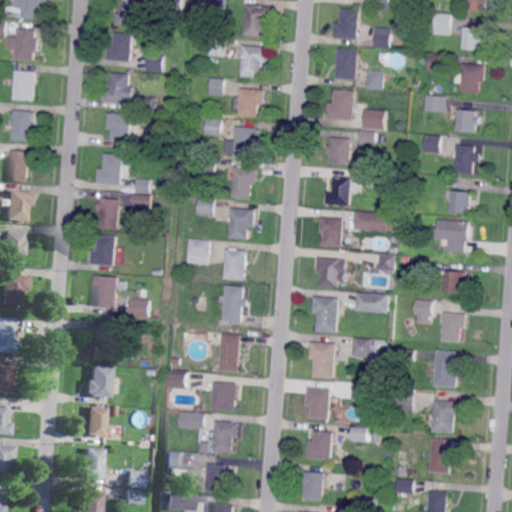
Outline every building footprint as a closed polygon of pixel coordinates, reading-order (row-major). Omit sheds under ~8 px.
[(47,0),(47,5),(42,5),(40,21),(22,19),(23,8),(15,8),(15,0),(47,0)] [(142,0),(140,27),(117,26),(118,12),(123,13),(123,0),(142,0)] [(183,0),(183,13),(164,11),(164,0),(183,0)] [(392,0),(392,9),(376,8),(376,0),(392,0)] [(488,0),(488,12),(469,11),(469,0),(488,0)] [(272,24),(267,23),(266,39),(246,37),(248,6),(274,8),(272,24)] [(360,41),(336,39),(338,24),(343,24),(344,9),(362,10),(360,41)] [(452,35),(436,35),(437,14),(453,15),(452,35)] [(7,37),(0,36),(0,20),(8,21),(7,37)] [(483,51),(464,49),(466,27),(485,29),(483,51)] [(392,49),(376,48),(378,28),(394,29),(392,49)] [(37,39),(39,39),(38,53),(35,53),(35,61),(16,59),(17,49),(7,49),(8,36),(18,37),(19,29),(37,30),(37,39)] [(131,63),(107,61),(108,47),(114,47),(115,33),(133,35),(131,63)] [(226,57),(211,56),(212,37),(227,38),(226,57)] [(270,63),(264,63),(263,78),(243,77),(245,46),(271,48),(270,63)] [(359,81),(338,79),(340,50),(361,52),(359,81)] [(170,65),(165,65),(164,72),(148,71),(149,54),(165,55),(165,57),(171,58),(170,65)] [(446,73),(430,72),(431,55),(447,55),(446,73)] [(486,82),(482,82),(481,94),(463,92),(465,64),(488,66),(486,82)] [(35,101),(14,100),(16,71),(37,72),(35,101)] [(385,90),(369,89),(371,71),(387,72),(385,90)] [(129,105),(107,103),(108,90),(111,90),(112,74),(131,75),(129,105)] [(225,96),(211,95),(212,79),(227,80),(225,96)] [(266,106),(261,105),(260,119),(241,117),(244,89),(267,91),(266,106)] [(356,121),(336,119),(338,90),(358,91),(356,121)] [(448,113),(427,111),(428,95),(449,97),(448,113)] [(157,113),(139,111),(141,97),(158,98),(157,113)] [(387,130),(366,128),(367,109),(389,111),(387,130)] [(482,125),(478,125),(477,133),(458,132),(460,110),(479,111),(479,117),(483,117),(482,125)] [(32,142),(13,141),(15,111),(34,112),(32,142)] [(131,142),(112,141),(113,130),(109,130),(110,113),(133,115),(131,142)] [(223,137),(207,135),(208,118),(224,119),(223,137)] [(263,142),(258,142),(257,159),(236,157),(236,155),(228,154),(229,140),(237,140),(238,126),(259,128),(259,129),(264,130),(263,142)] [(379,142),(363,141),(364,130),(380,131),(379,142)] [(415,154),(408,153),(410,132),(417,132),(415,154)] [(442,153),(426,152),(427,135),(443,136),(442,153)] [(353,165),(333,163),(334,153),(330,153),(331,145),(334,145),(335,136),(355,138),(353,165)] [(482,153),(482,163),(476,162),(475,174),(457,173),(458,158),(456,158),(457,154),(458,154),(459,145),(477,146),(477,153),(482,153)] [(34,168),(30,167),(29,182),(10,181),(13,151),(35,152),(34,168)] [(131,178),(125,177),(124,184),(100,182),(101,168),(107,168),(108,153),(126,154),(126,164),(132,164),(131,178)] [(216,175),(195,173),(196,157),(218,159),(216,175)] [(260,183),(255,183),(254,199),(236,197),(238,166),(257,167),(256,169),(261,169),(260,183)] [(393,191),(377,189),(378,172),(395,173),(393,191)] [(353,205),(329,204),(330,192),(335,192),(336,177),(355,178),(353,205)] [(152,194),(138,193),(139,179),(153,180),(152,194)] [(33,207),(28,206),(27,221),(7,220),(9,190),(34,192),(33,207)] [(472,214),(452,212),(453,191),(474,192),(472,214)] [(153,211),(133,210),(134,194),(154,195),(153,211)] [(121,229),(102,227),(104,210),(100,210),(101,201),(104,201),(105,197),(123,199),(121,229)] [(217,216),(200,214),(202,198),(218,199),(217,216)] [(256,228),(251,227),(250,240),(232,239),(234,222),(231,222),(232,218),(234,218),(235,209),(258,210),(256,228)] [(397,232),(391,231),(390,232),(357,229),(358,211),(391,214),(391,215),(399,215),(397,232)] [(345,247),(326,245),(327,233),(323,232),(324,217),(346,219),(345,247)] [(470,242),(468,242),(467,253),(450,252),(450,251),(447,250),(448,246),(450,246),(451,240),(439,239),(439,237),(437,237),(437,234),(439,234),(441,219),(472,222),(470,242)] [(24,250),(22,249),(22,251),(23,251),(23,256),(20,256),(20,263),(1,262),(4,232),(22,233),(21,242),(24,242),(24,250)] [(118,266),(94,264),(95,249),(101,250),(102,234),(120,236),(118,266)] [(400,243),(393,242),(394,235),(401,236),(400,243)] [(211,264),(191,262),(193,238),(213,240),(211,264)] [(241,250),(250,251),(249,261),(251,261),(251,266),(248,266),(247,281),(227,279),(229,249),(233,250),(233,248),(241,249),(241,250)] [(398,270),(382,269),(383,253),(399,255),(398,270)] [(343,287),(324,286),(325,273),(321,272),(322,257),(345,259),(343,287)] [(469,295),(446,293),(448,274),(445,274),(445,271),(467,272),(467,278),(471,278),(469,295)] [(26,290),(21,290),(20,305),(1,304),(4,274),(27,276),(26,290)] [(118,308),(95,306),(97,275),(102,276),(120,277),(118,308)] [(251,306),(247,306),(246,322),(227,321),(230,285),(248,286),(247,298),(251,299),(251,306)] [(391,313),(359,311),(360,293),(392,295),(391,313)] [(341,333),(320,331),(322,313),(317,313),(318,296),(344,298),(341,333)] [(152,316),(133,315),(134,298),(154,299),(152,316)] [(424,312),(419,308),(423,303),(428,307),(424,312)] [(468,329),(464,329),(463,342),(444,341),(446,313),(469,314),(468,329)] [(15,354),(0,352),(0,318),(13,319),(11,341),(16,341),(15,354)] [(114,330),(114,339),(118,339),(118,347),(120,347),(119,362),(92,360),(93,346),(99,346),(99,342),(94,342),(95,329),(100,330),(100,329),(114,330)] [(242,371),(223,369),(226,333),(245,334),(242,371)] [(374,357),(356,355),(358,337),(376,339),(374,357)] [(338,378),(317,377),(318,359),(314,358),(315,341),(341,343),(338,378)] [(418,361),(404,360),(405,349),(419,350),(418,361)] [(459,388),(437,386),(440,351),(458,352),(456,375),(460,376),(459,388)] [(12,394),(0,392),(0,363),(11,364),(9,382),(13,382),(12,394)] [(115,384),(110,383),(108,399),(88,397),(88,394),(84,393),(85,380),(89,381),(91,366),(111,368),(110,377),(115,378),(115,384)] [(191,390),(172,388),(173,371),(192,373),(191,390)] [(384,383),(377,382),(378,375),(385,376),(384,383)] [(238,411),(214,409),(216,382),(240,384),(238,411)] [(372,400),(355,399),(356,383),(373,384),(372,400)] [(332,419),(314,417),(315,405),(309,405),(311,387),(335,389),(332,419)] [(415,413),(399,412),(400,388),(417,389),(415,413)] [(463,415),(459,415),(457,432),(436,431),(438,400),(460,401),(459,403),(464,403),(463,415)] [(6,423),(10,423),(9,435),(0,434),(0,406),(7,407),(6,423)] [(104,438),(85,437),(87,407),(106,408),(104,438)] [(207,429),(181,427),(182,412),(208,414),(207,429)] [(241,437),(237,437),(236,453),(217,451),(219,420),(238,422),(238,423),(242,423),(241,437)] [(372,444),(356,443),(357,427),(372,428),(372,444)] [(333,460),(310,458),(311,440),(316,441),(317,431),(335,433),(333,460)] [(452,474),(433,472),(435,439),(455,440),(452,474)] [(211,453),(202,452),(204,441),(213,442),(211,453)] [(13,460),(8,460),(7,475),(0,474),(0,444),(14,446),(13,460)] [(102,478),(79,477),(80,464),(84,464),(86,447),(104,449),(102,478)] [(184,469),(168,468),(169,451),(185,452),(184,469)] [(233,492),(209,490),(210,483),(205,483),(206,470),(210,470),(211,463),(230,465),(230,467),(234,468),(233,492)] [(142,488),(126,487),(127,470),(143,471),(142,488)] [(325,501),(307,500),(308,486),(303,486),(305,471),(327,473),(325,501)] [(416,494),(399,493),(400,479),(417,480),(416,494)] [(142,505),(126,504),(127,488),(143,490),(142,505)] [(101,511),(80,511),(81,506),(76,506),(78,493),(82,493),(82,491),(103,493),(101,511)] [(450,511),(431,511),(433,491),(452,492),(450,511)] [(192,511),(165,510),(166,492),(194,494),(192,511)] [(230,511),(211,511),(212,503),(231,505),(230,511)]
